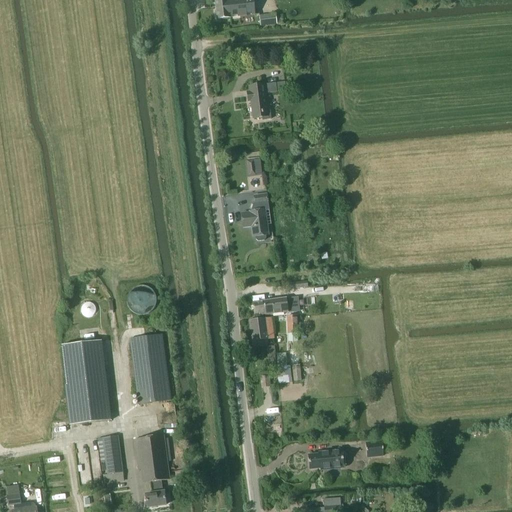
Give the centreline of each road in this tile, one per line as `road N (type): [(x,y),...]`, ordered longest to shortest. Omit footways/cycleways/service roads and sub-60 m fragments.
road 1 (tertiary): [(257,511),(189,0)]
road 2 (track): [(126,429),(0,454)]
